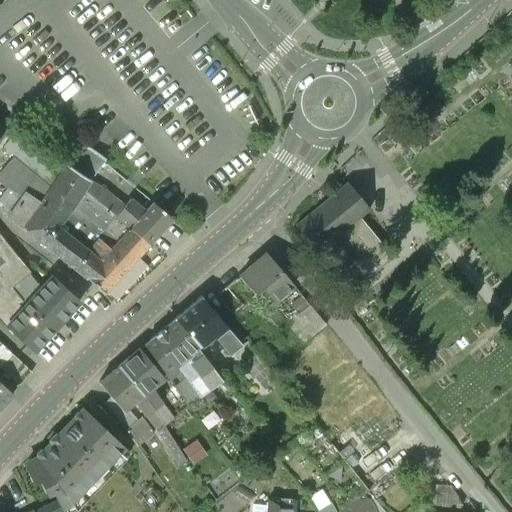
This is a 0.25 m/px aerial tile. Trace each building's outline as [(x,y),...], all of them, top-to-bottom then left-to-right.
[(82,189),(57,176),(21,145),(23,144),(13,135),(3,146),(51,187),(48,190),(72,206),(72,207),(119,237),(127,226),(114,216),(82,189)] [(89,145),(70,135),(64,145),(82,155),(89,145)] [(82,155),(73,168),(66,163),(57,176),(82,189),(89,180),(92,175),(105,158),(89,145),(82,155)] [(105,189),(94,183),(98,178),(92,175),(89,180),(82,189),(114,216),(124,205),(105,189)] [(346,181),(293,224),(315,252),(316,251),(343,285),(348,291),(389,257),(357,218),(368,209),(346,181)] [(21,197),(7,187),(0,196),(0,210),(7,216),(21,197)] [(48,190),(40,202),(24,191),(21,197),(7,216),(21,228),(51,249),(72,267),(90,249),(58,229),(72,206),(48,190)] [(124,205),(114,216),(127,226),(148,243),(157,233),(140,216),(145,210),(131,198),(124,205)] [(171,218),(152,202),(145,210),(140,216),(157,233),(171,218)] [(100,236),(90,249),(72,267),(103,292),(148,243),(127,226),(119,237),(113,245),(100,236)] [(27,272),(0,238),(0,319),(5,326),(20,310),(15,304),(19,300),(9,287),(27,272)] [(229,283),(215,295),(243,329),(259,317),(266,311),(264,309),(293,285),(266,253),(251,265),(229,283)] [(5,326),(33,351),(79,300),(51,275),(20,310),(5,326)] [(201,295),(174,318),(196,347),(215,332),(219,338),(217,340),(229,354),(240,344),(201,295)] [(272,309),(267,313),(266,311),(259,317),(272,334),(283,326),(280,321),(281,320),(272,309)] [(196,347),(174,318),(143,344),(166,376),(177,369),(174,365),(189,354),(192,359),(187,362),(208,390),(221,380),(196,347)] [(272,358),(258,341),(251,346),(256,353),(265,364),(272,358)] [(161,377),(137,349),(118,365),(143,394),(152,407),(156,404),(159,401),(155,395),(150,386),(161,377)] [(11,353),(0,364),(0,366),(19,385),(31,372),(11,353)] [(265,364),(256,353),(243,363),(263,387),(275,377),(265,364)] [(143,394),(118,365),(98,382),(114,400),(123,410),(126,407),(134,400),(145,413),(152,407),(143,394)] [(198,399),(183,378),(173,385),(188,407),(198,399)] [(0,383),(0,406),(12,394),(0,383)] [(166,387),(155,395),(159,401),(156,404),(159,408),(168,401),(174,408),(180,404),(166,387)] [(123,410),(114,400),(106,408),(126,429),(136,420),(126,407),(123,410)] [(376,401),(348,427),(367,449),(395,423),(376,401)] [(83,408),(59,434),(55,432),(49,438),(51,442),(44,449),(39,448),(37,451),(40,457),(25,465),(33,479),(39,476),(47,490),(52,488),(62,505),(71,500),(122,445),(83,408)] [(136,420),(126,429),(137,445),(153,431),(142,416),(136,420)] [(448,485),(432,484),(430,503),(461,505),(448,485)] [(57,500),(32,511),(58,511),(62,510),(57,500)]
